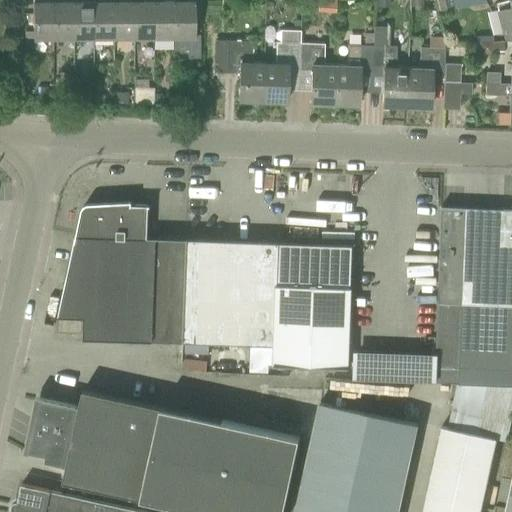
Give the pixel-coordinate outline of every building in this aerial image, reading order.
[(32,2),(32,39),(52,39),(52,2),(43,2),(42,0),(32,0),(32,2)] [(52,0),(52,2),(52,39),(72,39),(72,1),(63,2),(62,0),(52,0)] [(72,0),(72,1),(72,39),(92,38),(93,1),(83,1),(82,0),(72,0)] [(92,0),(93,1),(92,38),(112,38),(113,1),(103,1),(102,0),(92,0)] [(112,0),(113,1),(112,38),(132,38),(133,1),(123,1),(123,0),(112,0)] [(132,0),(133,1),(132,38),(152,38),(153,1),(143,1),(143,0),(132,0)] [(152,0),(153,1),(152,38),(172,38),(173,1),(163,1),(163,0),(152,0)] [(172,0),(173,1),(172,38),(194,38),(194,1),(183,1),(183,0),(172,0)] [(435,0),(438,11),(466,5),(464,0),(435,0)] [(511,0),(504,0),(495,2),(504,41),(511,40),(511,0)] [(409,107),(410,68),(395,67),(396,45),(389,45),(389,26),(373,25),(373,33),(372,45),(375,45),(374,71),(383,71),(382,90),(381,106),(409,107)] [(410,68),(409,107),(430,107),(431,72),(443,73),(444,47),(442,36),(429,35),(428,47),(419,46),(419,68),(410,68)] [(238,101),(264,102),(265,63),(251,62),(252,41),(214,39),(213,71),(239,72),(238,101)] [(287,68),(301,68),(302,42),(275,42),(275,63),(265,63),(264,102),(286,102),(287,68)] [(310,103),(337,104),(338,65),(323,65),(324,43),(302,42),(301,68),(311,69),(310,103)] [(359,71),(374,71),(375,45),(372,45),(347,44),(347,65),(338,65),(337,104),(358,105),(359,71)] [(445,63),(444,81),(460,82),(461,63),(445,63)] [(485,71),(485,83),(499,83),(499,72),(485,71)] [(460,82),(444,81),(442,108),(458,109),(459,93),(470,94),(471,82),(460,82)] [(485,83),(484,94),(510,95),(509,110),(511,110),(511,83),(510,84),(510,83),(499,83),(485,83)] [(84,338),(273,345),(275,284),(278,284),(280,243),(149,238),(150,206),(89,204),(86,204),(83,207),(82,209),(59,316),(85,317),(84,338)] [(457,382),(457,384),(511,386),(511,209),(466,207),(466,208),(442,207),(435,367),(435,382),(457,382)] [(278,284),(351,287),(353,245),(280,243),(278,284)] [(351,287),(278,284),(275,284),(273,345),(273,365),(348,368),(351,287)] [(58,332),(82,333),(83,319),(59,318),(58,332)] [(284,511),(301,436),(302,436),(311,396),(261,385),(252,425),(85,388),(81,407),(40,398),(28,451),(46,455),(45,460),(68,465),(65,481),(206,511),(284,511)] [(311,396),(302,436),(312,439),(296,511),(398,511),(418,423),(321,401),(321,398),(311,396)] [(480,511),(497,438),(449,427),(442,426),(422,511),(480,511)] [(146,511),(51,491),(51,490),(22,484),(18,501),(16,500),(13,502),(10,511),(146,511)]
